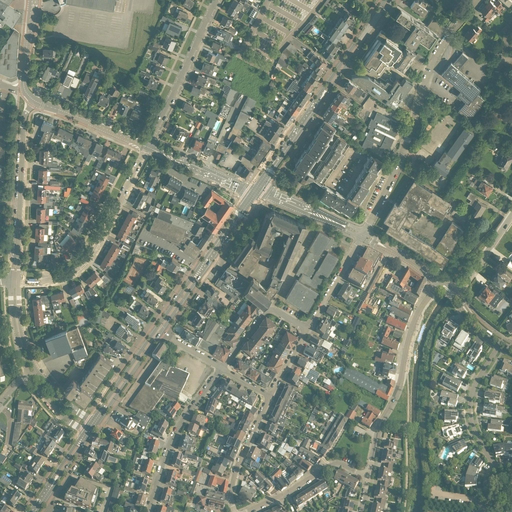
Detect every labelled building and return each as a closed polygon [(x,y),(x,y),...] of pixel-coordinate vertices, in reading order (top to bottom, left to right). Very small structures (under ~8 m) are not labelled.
[(0,0),(0,15),(4,18),(5,16),(1,14),(7,5),(8,6),(11,0),(0,0)] [(66,2),(93,6),(113,9),(114,0),(58,0),(60,4),(60,5),(61,5),(61,4),(66,2)] [(230,5),(237,10),(237,9),(241,11),(244,6),(248,9),(250,6),(242,1),(240,0),(239,2),(235,0),(233,0),(232,2),(230,4),(231,5),(230,5)] [(495,10),(496,11),(498,12),(504,5),(499,0),(495,4),(490,1),(486,6),(493,12),(495,10)] [(410,7),(419,13),(419,17),(423,16),(427,10),(424,8),(426,5),(422,2),(420,5),(419,4),(418,1),(415,1),(414,1),(410,7)] [(3,20),(12,27),(14,23),(13,22),(13,13),(12,12),(14,10),(8,6),(7,5),(1,14),(5,16),(4,18),(3,20)] [(234,14),(237,10),(230,5),(230,6),(228,8),(229,8),(227,11),(232,14),(230,17),(234,19),(237,16),(234,14)] [(493,12),(486,6),(481,11),(486,15),(483,18),(487,21),(492,16),(491,15),(493,12)] [(187,14),(183,11),(183,10),(179,8),(178,10),(179,10),(178,12),(176,11),(174,16),(176,17),(175,19),(179,20),(180,18),(184,20),(187,14)] [(254,20),(259,11),(254,8),(249,16),(254,20)] [(432,41),(436,35),(400,10),(400,11),(398,15),(402,18),(400,21),(411,28),(403,40),(410,45),(414,40),(417,42),(418,39),(425,44),(429,39),(432,41)] [(343,18),(353,25),(356,21),(351,18),(353,16),(351,15),(351,14),(347,12),(343,18)] [(313,25),(319,18),(315,15),(309,22),(313,25)] [(228,27),(231,20),(224,16),(224,17),(223,17),(222,19),(221,23),(225,25),(224,25),(228,27)] [(341,16),(330,33),(328,36),(336,42),(348,27),(351,29),(353,25),(343,18),(341,16)] [(446,28),(446,27),(432,18),(427,26),(440,36),(446,28)] [(301,30),(302,31),(305,34),(306,33),(307,34),(314,26),(313,25),(309,22),(301,30)] [(181,27),(174,24),(172,28),(170,27),(169,30),(178,34),(181,27)] [(465,35),(471,40),(470,41),(472,43),(476,38),(475,37),(482,29),(477,25),(474,29),(474,28),(469,33),(468,32),(465,35)] [(0,51),(0,72),(8,75),(11,77),(16,74),(18,32),(15,29),(1,50),(0,51)] [(231,34),(228,33),(220,29),(220,31),(218,30),(215,37),(223,40),(226,41),(224,44),(237,49),(239,44),(235,42),(234,43),(228,41),(231,34)] [(381,40),(385,33),(381,30),(377,38),(381,40)] [(164,41),(162,45),(167,47),(172,49),(175,41),(170,39),(171,39),(166,37),(161,35),(159,39),(164,41)] [(336,42),(328,36),(327,35),(324,38),(327,40),(322,46),(325,47),(333,54),(334,53),(335,53),(336,51),(336,50),(339,45),(336,43),(336,42)] [(404,72),(416,53),(405,46),(403,50),(386,39),(384,42),(379,39),(364,65),(369,68),(371,65),(376,68),(382,59),(392,65),(404,72)] [(224,51),(225,47),(213,42),(210,47),(218,50),(219,48),(224,51)] [(293,54),(297,49),(290,43),(286,48),(292,53),(293,54)] [(150,60),(153,62),(156,63),(157,61),(165,64),(168,57),(158,53),(160,49),(153,46),(149,44),(147,49),(154,52),(150,60)] [(333,54),(325,47),(323,51),(321,49),(319,51),(330,59),(331,57),(332,56),(333,55),(333,54)] [(286,48),(282,52),(288,57),(292,53),(286,48)] [(52,50),(43,49),(43,58),(54,59),(55,50),(52,50)] [(327,63),(310,50),(306,56),(316,63),(323,69),(327,63)] [(206,58),(213,62),(216,55),(209,52),(206,58)] [(282,52),(280,57),(285,62),(286,62),(290,58),(288,57),(282,52)] [(466,101),(459,110),(454,106),(452,109),(461,116),(463,113),(470,118),(482,104),(480,102),(484,98),(478,93),(481,89),(458,70),(468,58),(463,53),(453,64),(452,63),(442,74),(447,79),(448,79),(461,91),(457,96),(461,99),(462,98),(466,101)] [(286,62),(285,62),(280,57),(277,62),(282,66),(285,68),(286,68),(289,64),(286,62)] [(153,62),(150,70),(160,75),(163,69),(158,66),(159,64),(156,63),(153,62)] [(305,67),(304,69),(318,79),(321,75),(320,74),(313,69),(307,65),(304,62),(302,65),(305,67)] [(201,70),(210,74),(212,75),(214,71),(212,70),(214,67),(204,63),(201,70)] [(315,66),(313,69),(320,74),(322,72),(322,71),(323,69),(316,63),(314,66),(315,66)] [(54,76),(57,70),(48,66),(46,70),(46,69),(42,78),(41,79),(43,79),(48,81),(50,75),(54,76)] [(318,79),(304,69),(302,67),(299,71),(304,75),(315,83),(318,79)] [(107,74),(104,73),(99,70),(96,75),(98,76),(98,77),(101,79),(102,77),(105,78),(107,74)] [(300,78),(302,80),(312,87),(315,83),(304,75),(299,71),(297,73),(301,76),(300,78)] [(498,83),(500,72),(493,71),(491,84),(497,85),(498,85),(498,83)] [(80,77),(68,72),(62,84),(69,88),(70,86),(76,88),(80,77)] [(156,85),(157,82),(152,80),(153,79),(150,78),(151,75),(144,72),(143,73),(145,74),(144,78),(149,80),(147,85),(146,87),(149,89),(150,87),(154,88),(155,87),(155,88),(156,85)] [(90,96),(94,86),(94,87),(98,78),(93,75),(92,76),(86,73),(83,81),(89,84),(85,94),(84,93),(84,94),(90,96)] [(215,84),(217,81),(216,80),(212,78),(205,75),(204,78),(198,75),(196,81),(199,83),(198,83),(203,86),(206,80),(210,82),(215,84)] [(396,79),(394,83),(392,85),(387,81),(385,85),(381,82),(379,82),(375,80),(373,80),(371,79),(370,78),(368,77),(367,77),(366,76),(364,76),(363,75),(362,75),(360,75),(358,75),(357,75),(356,75),(354,75),(352,76),(351,76),(352,76),(352,77),(351,78),(353,80),(353,81),(353,82),(354,82),(355,82),(356,82),(394,108),(411,84),(404,79),(403,79),(403,80),(401,83),(399,81),(396,79)] [(302,80),(300,78),(297,83),(311,93),(309,91),(312,87),(302,80)] [(269,84),(276,89),(279,86),(272,80),(269,84)] [(293,80),(292,83),(295,85),(292,89),(299,93),(307,99),(311,93),(297,83),(293,80)] [(359,97),(363,91),(361,89),(360,89),(349,81),(347,83),(346,83),(345,85),(345,87),(359,97)] [(229,86),(225,84),(222,90),(229,93),(231,88),(231,87),(229,86)] [(195,94),(198,96),(199,93),(204,95),(205,92),(208,94),(210,91),(201,87),(200,89),(198,88),(193,86),(190,92),(195,94)] [(112,87),(109,93),(117,97),(121,91),(112,87)] [(229,93),(224,103),(231,106),(233,107),(240,93),(231,88),(229,93)] [(337,96),(349,105),(352,100),(340,91),(337,96)] [(295,93),(291,94),(304,103),(307,99),(299,93),(297,95),(295,93)] [(304,103),(291,94),(290,94),(291,95),(289,98),(293,101),(301,107),(304,103)] [(109,99),(100,95),(97,102),(98,103),(100,105),(101,104),(106,106),(109,99)] [(293,101),(292,102),(282,95),(280,98),(288,102),(299,110),(301,107),(293,101)] [(337,96),(333,101),(341,106),(342,104),(348,108),(350,105),(349,105),(337,96)] [(124,115),(125,115),(127,109),(130,110),(130,109),(134,100),(133,102),(122,97),(120,103),(117,101),(113,107),(120,110),(119,112),(122,113),(122,114),(124,115)] [(252,109),(254,106),(256,101),(247,97),(240,110),(250,115),(252,109)] [(130,117),(133,119),(136,121),(137,120),(141,113),(137,111),(139,106),(140,103),(134,100),(130,109),(133,110),(130,117)] [(341,106),(333,101),(330,106),(338,111),(343,114),(346,110),(341,106)] [(182,109),(190,113),(191,111),(193,113),(195,110),(192,109),(193,106),(185,102),(185,103),(184,103),(183,105),(183,106),(182,109)] [(231,106),(224,103),(224,102),(220,111),(218,115),(218,116),(221,117),(225,119),(231,106)] [(281,105),(283,106),(284,107),(295,115),(299,110),(288,102),(286,105),(283,102),(281,105)] [(197,108),(203,111),(205,112),(204,115),(210,117),(206,125),(212,128),(218,116),(218,115),(199,105),(197,108)] [(338,111),(330,106),(326,111),(339,120),(339,119),(343,122),(344,119),(336,114),(338,111)] [(295,115),(284,107),(280,112),(292,121),(295,115)] [(239,130),(242,126),(250,115),(240,110),(231,132),(230,131),(227,138),(232,141),(239,130)] [(276,114),(270,111),(268,115),(280,121),(281,120),(289,125),(292,121),(280,112),(280,113),(278,111),(276,114)] [(339,120),(326,111),(323,116),(331,122),(333,119),(340,125),(343,122),(339,119),(339,120)] [(366,136),(361,147),(369,151),(373,142),(381,146),(380,147),(388,151),(394,139),(393,138),(394,136),(395,137),(396,133),(395,133),(398,128),(394,126),(396,122),(377,113),(373,120),(371,119),(367,127),(370,128),(368,133),(366,132),(365,136),(366,136)] [(262,121),(280,132),(284,126),(271,118),(269,122),(263,119),(262,121)] [(47,147),(51,138),(53,134),(49,133),(52,125),(44,121),(41,128),(45,130),(39,143),(47,146),(47,147)] [(264,123),(258,132),(273,142),(280,132),(262,121),(261,122),(264,123)] [(301,182),(304,184),(305,184),(306,181),(313,180),(324,188),(325,186),(325,184),(324,183),(333,169),(335,170),(344,155),(343,154),(349,145),(339,138),(332,148),(334,149),(324,163),(323,162),(313,176),(306,171),(315,157),(317,158),(326,143),(325,142),(335,128),(326,123),(325,122),(315,136),(316,137),(307,151),(306,150),(296,165),(297,166),(294,170),(304,177),(301,182)] [(182,141),(185,136),(187,137),(189,133),(176,127),(173,132),(172,134),(172,135),(172,136),(182,141)] [(455,159),(473,135),(474,133),(465,127),(447,152),(445,151),(439,160),(438,160),(433,166),(445,175),(449,169),(446,166),(452,157),(455,159)] [(54,131),(53,134),(51,138),(61,142),(66,131),(59,128),(58,132),(54,131)] [(355,141),(356,143),(357,143),(366,129),(364,128),(360,134),(355,141)] [(232,141),(253,155),(261,160),(264,155),(257,150),(256,151),(253,148),(252,150),(244,145),(239,142),(241,138),(237,136),(239,134),(240,135),(242,132),(241,132),(239,130),(232,141)] [(72,141),(71,140),(73,134),(66,131),(61,142),(70,146),(72,141)] [(75,141),(75,142),(72,141),(70,146),(71,145),(75,148),(76,145),(81,147),(85,138),(78,135),(76,141),(75,141)] [(210,155),(212,150),(217,138),(210,135),(203,152),(210,155)] [(252,137),(251,139),(267,150),(271,145),(260,138),(258,141),(255,139),(256,139),(252,137)] [(84,153),(84,156),(87,157),(91,149),(88,148),(91,141),(85,138),(81,147),(79,151),(84,153)] [(196,139),(192,147),(193,147),(193,148),(195,149),(195,148),(199,150),(201,145),(205,146),(206,143),(202,141),(202,142),(196,139)] [(267,150),(251,139),(249,142),(255,146),(254,148),(257,150),(264,155),(267,150)] [(99,160),(100,157),(98,156),(100,150),(102,146),(97,143),(91,155),(89,154),(85,160),(89,162),(91,156),(99,160)] [(228,148),(225,147),(219,144),(216,150),(222,153),(224,154),(228,148)] [(40,156),(48,157),(51,157),(53,157),(52,152),(53,149),(47,147),(47,146),(46,150),(40,150),(40,156)] [(111,158),(114,151),(108,148),(104,158),(100,157),(99,160),(95,168),(99,169),(103,160),(106,161),(108,157),(111,158)] [(508,153),(503,150),(499,149),(496,155),(499,156),(500,156),(503,157),(499,164),(502,166),(502,167),(502,170),(504,171),(505,170),(506,170),(506,169),(507,169),(511,159),(511,155),(511,156),(509,155),(510,154),(510,153),(509,153),(509,154),(508,154),(508,153)] [(121,154),(114,151),(111,158),(109,164),(112,165),(113,165),(115,167),(118,160),(121,154)] [(252,158),(246,154),(244,156),(257,165),(261,160),(253,155),(252,158)] [(326,188),(325,189),(319,198),(329,204),(330,203),(340,209),(341,208),(350,214),(357,204),(356,204),(358,202),(368,187),(367,186),(376,172),(375,171),(382,162),(372,155),(365,165),(366,166),(357,180),(358,181),(346,199),(336,193),(336,194),(326,188)] [(235,173),(239,175),(239,174),(241,176),(243,177),(244,176),(248,179),(250,175),(251,175),(252,174),(251,174),(253,171),(241,163),(240,165),(242,167),(239,172),(236,171),(235,173)] [(470,177),(473,171),(467,168),(464,173),(470,177)] [(153,188),(154,185),(156,181),(159,181),(157,178),(160,171),(156,170),(156,171),(151,169),(149,174),(152,176),(148,186),(153,188)] [(99,180),(106,184),(109,178),(102,174),(99,180)] [(169,175),(162,186),(169,190),(176,179),(169,175)] [(492,188),(482,181),(482,182),(477,178),(475,180),(477,182),(474,187),(477,189),(478,189),(488,195),(490,191),(491,191),(493,189),(493,188),(492,188)] [(176,179),(169,190),(175,194),(182,182),(176,179)] [(96,186),(103,190),(106,184),(99,180),(96,186)] [(384,220),(388,222),(391,224),(387,230),(391,232),(391,233),(391,232),(395,235),(399,237),(398,238),(399,238),(399,237),(402,239),(402,240),(403,240),(406,242),(405,242),(406,242),(409,244),(413,246),(412,246),(413,247),(413,246),(416,248),(416,249),(416,248),(419,250),(419,251),(420,251),(423,252),(423,253),(426,255),(427,255),(430,257),(430,258),(430,257),(433,259),(434,260),(434,259),(437,261),(437,262),(437,261),(440,263),(440,264),(440,265),(443,266),(443,265),(449,256),(451,258),(452,257),(451,257),(452,256),(453,256),(453,255),(454,253),(455,253),(454,252),(456,250),(456,249),(458,247),(459,245),(455,242),(457,240),(457,239),(458,237),(459,237),(459,236),(460,234),(461,234),(460,234),(462,231),(463,229),(463,230),(464,229),(459,226),(452,222),(452,224),(451,224),(450,227),(449,226),(449,227),(448,229),(447,229),(447,230),(448,230),(446,232),(445,233),(446,233),(445,235),(444,235),(444,236),(443,238),(442,238),(442,239),(441,240),(440,240),(441,241),(440,243),(439,243),(438,246),(437,245),(437,246),(437,248),(436,247),(436,248),(435,247),(435,248),(432,246),(433,246),(432,245),(432,246),(429,244),(428,243),(428,244),(425,242),(425,241),(422,240),(422,239),(421,239),(418,237),(419,237),(418,236),(418,237),(415,235),(415,234),(414,235),(411,233),(412,233),(411,232),(411,233),(410,232),(412,230),(410,229),(408,228),(409,227),(410,227),(409,226),(411,224),(411,225),(412,224),(411,224),(413,221),(413,222),(413,221),(412,220),(414,218),(415,218),(414,218),(415,215),(416,216),(416,215),(418,212),(419,212),(418,211),(420,208),(421,209),(421,208),(441,221),(448,211),(446,210),(448,206),(450,203),(450,202),(449,202),(447,201),(447,200),(446,200),(443,199),(443,198),(440,196),(439,196),(436,194),(437,194),(436,193),(436,194),(433,192),(432,191),(429,190),(430,190),(428,189),(425,187),(426,187),(425,187),(422,185),(421,185),(418,183),(419,183),(418,182),(418,183),(415,181),(415,180),(414,180),(414,181),(415,181),(413,184),(412,184),(412,185),(410,188),(410,187),(410,188),(408,191),(407,191),(408,192),(406,195),(405,194),(405,195),(406,195),(404,198),(403,198),(403,199),(402,202),(401,201),(401,202),(399,205),(395,202),(384,220)] [(59,186),(50,186),(44,186),(44,189),(38,189),(38,195),(49,195),(49,193),(48,193),(48,192),(46,192),(46,189),(48,189),(50,189),(54,189),(60,190),(60,186),(59,186)] [(96,186),(93,192),(100,195),(103,190),(96,186)] [(185,188),(180,200),(186,203),(191,191),(185,188)] [(137,197),(136,198),(143,201),(144,197),(145,198),(147,195),(139,191),(140,192),(138,194),(136,196),(137,197)] [(191,191),(186,203),(194,206),(199,194),(191,191)] [(233,205),(211,191),(202,204),(206,206),(212,197),(223,205),(217,214),(224,219),(233,205)] [(97,201),(100,195),(93,192),(90,197),(97,201)] [(479,217),(486,206),(487,207),(487,206),(474,198),(476,195),(470,192),(467,197),(471,200),(469,203),(477,208),(474,214),(479,218),(480,218),(479,217)] [(45,205),(55,206),(55,201),(49,200),(49,195),(38,195),(37,201),(45,202),(45,205)] [(143,201),(136,198),(136,199),(135,198),(134,201),(135,201),(133,204),(133,203),(133,204),(139,207),(143,201)] [(37,214),(45,215),(49,215),(49,208),(54,209),(55,206),(45,205),(45,208),(37,208),(37,214)] [(80,209),(83,211),(91,214),(94,209),(86,205),(85,208),(81,206),(81,207),(78,205),(77,207),(80,209)] [(216,231),(209,228),(207,232),(203,230),(205,226),(196,223),(189,220),(160,209),(156,207),(154,211),(158,213),(156,217),(206,237),(210,240),(216,231)] [(210,221),(218,227),(224,219),(217,214),(207,207),(201,215),(210,221)] [(83,211),(81,216),(88,220),(91,214),(83,211)] [(137,218),(139,215),(137,214),(133,211),(131,214),(129,213),(126,219),(133,222),(136,217),(137,218)] [(286,239),(286,240),(284,239),(283,241),(285,242),(275,264),(274,264),(271,270),(275,272),(269,285),(266,289),(258,283),(259,283),(253,278),(250,282),(244,291),(255,300),(264,307),(278,288),(305,224),(297,221),(297,222),(284,217),(274,212),(274,211),(271,212),(270,212),(270,213),(268,213),(265,215),(265,216),(256,238),(250,236),(231,263),(246,273),(257,257),(265,260),(276,234),(279,233),(286,236),(285,239),(286,239)] [(81,216),(78,222),(85,226),(88,220),(81,216)] [(183,250),(195,258),(200,251),(201,252),(210,240),(206,237),(156,217),(155,217),(149,231),(150,233),(167,240),(171,241),(171,243),(173,243),(177,245),(184,249),(183,250)] [(135,224),(133,222),(126,219),(123,225),(130,228),(132,229),(135,224)] [(218,227),(210,221),(207,224),(203,221),(202,223),(197,220),(196,221),(196,223),(209,228),(216,231),(218,227)] [(85,226),(78,222),(75,228),(82,232),(85,226)] [(36,227),(36,233),(44,234),(48,234),(48,225),(39,224),(39,227),(36,227)] [(120,230),(129,235),(131,232),(129,231),(130,228),(123,225),(120,230)] [(134,238),(129,235),(120,230),(117,236),(119,237),(117,241),(119,242),(123,244),(125,240),(124,239),(125,237),(133,241),(134,238)] [(74,240),(77,236),(70,231),(67,234),(70,237),(66,241),(72,247),(77,242),(74,240)] [(296,274),(300,277),(298,280),(296,279),(286,297),(285,299),(291,302),(307,311),(318,292),(317,291),(326,275),(328,276),(338,257),(332,254),(333,252),(336,249),(336,248),(340,241),(330,235),(329,236),(319,231),(308,249),(309,249),(307,251),(309,252),(296,274)] [(43,240),(44,234),(36,233),(35,240),(38,240),(38,243),(47,244),(47,240),(43,240)] [(62,246),(68,252),(72,247),(66,241),(62,246)] [(50,244),(47,244),(38,243),(38,247),(35,247),(35,253),(43,253),(43,247),(50,247),(51,247),(51,244),(50,244)] [(136,243),(132,254),(139,257),(143,246),(136,243)] [(117,253),(120,248),(113,244),(110,249),(117,253)] [(113,259),(117,253),(110,249),(106,255),(113,259)] [(350,277),(347,281),(360,287),(365,278),(366,279),(368,275),(370,276),(372,273),(370,272),(372,269),(373,270),(378,260),(380,261),(381,262),(383,258),(368,249),(361,262),(359,262),(354,272),(353,271),(351,275),(352,275),(351,277),(350,277)] [(110,264),(113,266),(115,262),(112,261),(113,259),(106,255),(103,260),(110,264)] [(166,260),(166,261),(163,259),(162,260),(159,258),(156,263),(161,265),(161,264),(176,270),(177,268),(178,268),(180,266),(179,265),(180,265),(172,260),(169,263),(168,262),(166,260)] [(100,266),(107,270),(110,264),(103,260),(100,266)] [(161,265),(156,263),(152,261),(151,264),(155,265),(154,269),(159,270),(161,265)] [(369,295),(383,268),(381,267),(367,293),(368,294),(369,295)] [(408,293),(415,297),(419,299),(426,283),(407,269),(405,273),(400,281),(391,276),(384,289),(404,301),(404,300),(414,306),(418,300),(415,298),(408,294),(408,293)] [(244,280),(231,272),(226,270),(222,275),(220,274),(219,276),(221,277),(216,284),(220,287),(230,295),(235,298),(235,299),(241,291),(243,293),(244,291),(250,282),(244,280)] [(508,281),(511,278),(502,271),(500,274),(498,272),(495,275),(494,275),(493,277),(493,278),(492,279),(500,286),(506,279),(508,281)] [(90,276),(96,282),(100,278),(95,272),(90,276)] [(97,293),(96,292),(93,288),(97,284),(98,285),(98,284),(96,282),(90,276),(85,280),(91,286),(88,289),(88,290),(92,297),(97,293)] [(166,286),(161,283),(163,280),(159,277),(156,282),(154,281),(150,285),(161,293),(166,286)] [(137,285),(140,287),(145,291),(146,292),(142,298),(153,305),(156,300),(151,296),(152,295),(147,291),(146,290),(147,288),(139,282),(137,285)] [(75,287),(78,294),(84,291),(80,284),(75,287)] [(127,286),(123,292),(128,296),(131,293),(132,294),(135,288),(129,285),(128,287),(127,286)] [(353,299),(356,293),(345,286),(341,292),(353,299)] [(494,297),(496,295),(486,286),(486,287),(485,287),(484,288),(484,289),(480,294),(478,297),(478,298),(480,299),(481,299),(483,297),(488,301),(492,296),(494,297)] [(73,297),(78,294),(75,287),(69,290),(73,297)] [(217,295),(219,292),(211,287),(209,290),(207,288),(205,292),(209,295),(216,300),(219,296),(217,295)] [(378,292),(388,298),(390,295),(379,289),(378,292)] [(92,297),(88,290),(84,292),(86,294),(84,295),(85,299),(88,298),(89,299),(92,297)] [(363,303),(368,294),(367,293),(363,291),(360,298),(362,299),(360,302),(363,303)] [(63,292),(57,293),(58,301),(65,300),(63,292)] [(338,297),(345,302),(348,298),(352,301),(353,299),(341,292),(338,297)] [(59,305),(58,301),(57,293),(51,295),(54,310),(61,309),(60,305),(59,305)] [(40,298),(33,299),(33,305),(41,304),(45,304),(49,303),(48,295),(40,296),(40,298)] [(207,315),(212,307),(217,311),(222,304),(216,300),(209,295),(207,298),(207,299),(208,300),(206,303),(204,302),(201,306),(200,307),(199,308),(199,309),(199,310),(207,315)] [(393,296),(389,304),(410,317),(412,313),(394,303),(397,298),(393,296)] [(264,307),(255,300),(250,306),(256,312),(258,313),(264,307)] [(145,316),(146,316),(147,314),(146,314),(148,311),(144,308),(145,307),(136,301),(134,304),(136,305),(133,309),(144,317),(145,316)] [(124,317),(125,318),(128,320),(126,322),(132,326),(136,329),(140,324),(138,322),(139,320),(133,316),(135,313),(128,309),(120,303),(117,307),(124,312),(125,310),(127,312),(124,316),(124,317)] [(256,312),(250,306),(247,305),(243,310),(252,317),(256,312)] [(403,321),(408,323),(410,317),(392,307),(389,313),(398,318),(400,319),(403,321)] [(76,315),(78,319),(89,314),(86,309),(76,315)] [(110,314),(103,309),(102,315),(107,318),(110,314)] [(339,317),(340,314),(334,310),(333,311),(330,309),(326,314),(333,318),(335,315),(339,317)] [(248,322),(252,317),(243,310),(239,315),(248,322)] [(198,326),(205,317),(198,313),(192,322),(198,326)] [(228,314),(235,320),(244,327),(248,322),(239,315),(237,318),(231,313),(230,314),(229,313),(228,314)] [(275,324),(266,317),(262,322),(271,330),(273,327),(276,329),(278,326),(275,324)] [(350,329),(356,332),(361,320),(356,317),(350,329)] [(204,349),(218,324),(210,318),(207,322),(203,334),(202,338),(200,337),(195,344),(204,349)] [(388,319),(386,323),(404,331),(406,326),(402,324),(398,322),(388,319)] [(231,325),(240,332),(244,327),(235,320),(231,325)] [(338,325),(336,324),(331,321),(330,324),(323,320),(321,323),(320,324),(320,325),(320,326),(330,331),(332,327),(334,328),(335,326),(337,327),(338,325)] [(218,324),(204,349),(212,354),(217,345),(221,337),(221,336),(223,333),(225,329),(227,326),(220,322),(219,324),(218,324)] [(267,335),(269,332),(271,330),(262,322),(260,324),(261,325),(259,328),(267,335)] [(446,326),(444,330),(442,334),(443,335),(442,335),(443,336),(440,341),(447,345),(459,327),(455,324),(454,326),(449,323),(447,326),(446,326)] [(121,325),(115,333),(128,341),(132,334),(130,332),(130,331),(127,329),(126,330),(125,329),(126,328),(121,325)] [(236,337),(240,332),(231,325),(227,331),(229,333),(236,337)] [(330,331),(320,326),(319,327),(318,327),(318,328),(318,329),(316,332),(323,336),(322,338),(326,341),(329,337),(331,332),(330,331)] [(67,331),(44,340),(45,340),(46,340),(52,356),(51,356),(51,357),(70,349),(76,364),(83,367),(87,353),(77,327),(67,331)] [(265,338),(267,335),(259,328),(254,333),(265,342),(266,342),(267,340),(265,338)] [(379,337),(384,339),(381,344),(397,351),(400,344),(387,339),(390,333),(393,335),(394,332),(385,328),(384,330),(383,329),(379,337)] [(181,336),(187,340),(195,344),(200,337),(196,335),(196,334),(195,335),(185,329),(181,336)] [(282,332),(285,334),(283,336),(283,337),(294,343),(297,337),(287,331),(286,331),(284,329),(282,332)] [(401,341),(403,336),(394,332),(393,335),(392,337),(401,341)] [(462,332),(457,340),(457,339),(456,341),(457,341),(455,343),(458,345),(456,348),(463,352),(470,340),(468,338),(469,336),(462,332)] [(233,346),(238,339),(236,337),(229,333),(225,339),(233,346)] [(259,345),(262,342),(264,344),(265,343),(266,342),(265,342),(254,333),(250,338),(259,345)] [(114,335),(108,344),(107,348),(106,348),(104,352),(124,358),(119,356),(120,355),(119,354),(119,353),(119,352),(120,352),(121,352),(123,350),(122,349),(125,346),(120,343),(121,340),(114,335)] [(281,335),(277,341),(280,342),(280,343),(280,342),(289,348),(291,345),(292,345),(294,343),(283,337),(283,336),(281,335)] [(310,343),(316,346),(315,349),(322,353),(325,355),(328,351),(321,347),(323,343),(320,341),(313,337),(313,338),(312,337),(311,340),(310,343)] [(257,348),(259,345),(250,338),(248,341),(247,341),(245,343),(255,351),(258,353),(260,350),(257,348)] [(274,344),(273,346),(286,354),(289,348),(280,342),(280,343),(278,346),(274,344)] [(255,351),(245,343),(241,348),(244,351),(249,354),(251,356),(251,355),(254,357),(255,355),(253,353),(255,351)] [(481,352),(480,352),(482,349),(480,348),(481,347),(476,343),(472,349),(472,348),(466,356),(472,360),(472,359),(474,360),(472,364),(472,365),(475,360),(476,361),(481,352)] [(170,363),(173,363),(177,356),(160,345),(155,353),(165,360),(166,361),(168,362),(170,363)] [(223,348),(217,345),(212,354),(219,358),(224,349),(223,348)] [(224,349),(219,358),(223,360),(229,349),(224,346),(223,348),(224,349)] [(286,354),(273,346),(272,348),(275,350),(273,354),(283,359),(286,354)] [(315,349),(313,351),(307,348),(303,354),(317,362),(322,353),(315,349)] [(384,364),(385,361),(392,362),(394,357),(391,356),(392,352),(387,351),(386,350),(385,354),(382,353),(381,359),(375,357),(374,361),(379,362),(384,364)] [(152,357),(161,363),(164,364),(166,361),(165,360),(155,353),(152,356),(152,357)] [(265,357),(270,360),(280,366),(282,363),(281,363),(283,359),(273,354),(271,357),(267,354),(267,355),(265,357)] [(75,393),(73,395),(85,403),(113,363),(100,355),(96,361),(79,384),(73,380),(65,391),(71,395),(74,392),(75,393)] [(233,366),(239,370),(244,362),(238,358),(238,359),(235,357),(232,362),(235,364),(233,366)] [(244,362),(239,370),(245,373),(253,359),(253,358),(251,361),(249,359),(246,363),(244,362)] [(254,362),(255,360),(253,359),(245,373),(250,376),(254,368),(251,366),(252,364),(253,362),(254,362)] [(304,369),(309,372),(308,374),(317,379),(319,375),(309,369),(311,365),(312,365),(313,363),(309,360),(308,362),(305,361),(301,359),(297,365),(304,369)] [(277,371),(280,366),(270,360),(268,362),(267,365),(266,365),(277,371)] [(500,371),(503,372),(505,373),(506,372),(508,373),(507,374),(508,375),(511,376),(511,377),(511,379),(511,380),(511,378),(511,363),(511,365),(510,364),(510,362),(504,360),(502,365),(500,369),(500,371)] [(177,400),(184,403),(187,398),(181,393),(189,375),(161,363),(145,386),(146,387),(131,409),(135,411),(138,412),(137,414),(138,415),(151,418),(156,412),(158,409),(165,399),(167,396),(177,400)] [(263,365),(261,363),(257,370),(254,368),(250,376),(255,379),(263,365)] [(468,371),(459,365),(458,364),(456,363),(452,368),(455,370),(452,374),(456,377),(457,376),(463,379),(466,373),(467,370),(468,371)] [(262,372),(265,366),(263,365),(255,379),(260,382),(265,374),(262,372)] [(384,365),(383,370),(389,372),(395,374),(396,368),(384,365)] [(381,384),(381,385),(348,367),(342,377),(375,395),(387,402),(393,390),(381,384)] [(260,382),(266,385),(270,378),(273,379),(276,372),(271,370),(269,373),(267,371),(265,374),(260,382)] [(291,376),(299,380),(302,382),(304,378),(314,384),(317,379),(308,374),(306,377),(294,370),(293,372),(291,375),(292,375),(291,376)] [(457,392),(461,386),(456,383),(458,381),(444,373),(440,380),(444,382),(443,385),(457,392)] [(297,383),(299,380),(291,376),(291,377),(290,377),(289,378),(289,379),(288,382),(298,388),(300,385),(297,383)] [(506,386),(508,382),(510,382),(510,381),(508,380),(494,376),(491,386),(501,390),(502,385),(506,386)] [(325,384),(329,386),(334,389),(338,383),(336,382),(335,383),(332,381),(332,382),(327,379),(325,384)] [(387,383),(385,383),(382,382),(377,380),(377,382),(381,384),(393,390),(394,384),(387,383)] [(210,399),(216,401),(222,393),(223,391),(225,392),(230,383),(227,381),(226,383),(224,381),(220,389),(219,388),(210,399)] [(230,383),(225,392),(229,394),(226,398),(228,399),(229,397),(230,395),(235,388),(233,387),(234,386),(230,383)] [(284,390),(294,396),(296,391),(286,385),(284,390)] [(230,395),(236,398),(241,389),(237,387),(236,389),(235,388),(230,395)] [(238,401),(237,404),(239,405),(245,394),(244,393),(245,392),(241,389),(236,398),(238,399),(237,401),(238,401)] [(282,395),(292,400),(294,396),(284,390),(282,395)] [(485,399),(490,400),(489,403),(494,403),(495,403),(496,402),(503,404),(505,394),(488,390),(487,393),(486,393),(485,399)] [(449,406),(449,405),(456,407),(458,402),(456,401),(457,397),(458,397),(458,396),(442,391),(440,397),(443,398),(441,404),(448,406),(449,406)] [(236,409),(239,404),(245,407),(246,404),(251,396),(248,393),(247,395),(245,394),(239,405),(236,409)] [(290,404),(292,400),(282,395),(280,399),(279,399),(290,404)] [(170,409),(176,413),(180,408),(174,404),(177,400),(167,396),(165,399),(170,402),(169,403),(173,406),(170,409)] [(251,396),(246,404),(252,407),(256,400),(254,399),(255,398),(251,396)] [(279,399),(277,404),(288,409),(290,405),(290,404),(279,399)] [(381,414),(363,403),(357,399),(354,404),(370,413),(365,420),(363,419),(361,423),(369,428),(372,425),(369,423),(372,418),(374,419),(375,416),(377,417),(378,418),(381,414)] [(207,407),(214,409),(215,406),(217,406),(218,404),(210,400),(209,404),(208,404),(207,405),(208,406),(207,407)] [(21,424),(30,425),(32,421),(31,421),(31,417),(28,417),(28,412),(32,412),(32,406),(27,406),(28,403),(19,402),(17,424),(21,424)] [(288,409),(277,404),(275,408),(286,413),(288,409)] [(484,410),(483,416),(496,418),(497,411),(503,412),(504,408),(485,404),(484,409),(487,409),(487,411),(484,410)] [(172,419),(176,413),(170,409),(168,407),(166,410),(164,409),(162,412),(158,409),(156,412),(164,417),(166,414),(172,419)] [(218,415),(219,411),(214,409),(207,407),(207,408),(206,408),(206,409),(206,410),(205,413),(207,414),(213,416),(214,417),(223,420),(224,417),(218,415)] [(251,409),(248,415),(253,418),(255,413),(256,413),(258,410),(252,407),(251,409)] [(286,413),(275,408),(273,413),(284,418),(286,413)] [(457,411),(444,410),(444,413),(443,413),(442,413),(440,416),(442,418),(445,419),(445,423),(450,423),(452,423),(453,423),(453,422),(456,422),(456,419),(457,419),(457,415),(457,411)] [(345,425),(348,420),(334,412),(331,417),(335,419),(345,425)] [(244,414),(243,413),(242,416),(243,417),(244,417),(243,421),(251,424),(251,423),(252,423),(252,421),(252,420),(253,418),(248,415),(244,414)] [(271,417),(281,422),(282,420),(284,418),(273,413),(271,417)] [(137,426),(139,424),(146,429),(151,418),(138,415),(137,414),(135,416),(132,420),(133,420),(131,422),(124,417),(120,424),(129,430),(133,423),(137,426)] [(191,423),(198,426),(202,416),(199,415),(197,419),(193,417),(191,423)] [(284,425),(284,424),(281,422),(271,417),(269,422),(275,425),(284,429),(285,426),(284,425)] [(332,423),(342,429),(345,425),(335,419),(332,423)] [(156,426),(158,427),(165,431),(168,425),(158,420),(156,422),(158,423),(156,426)] [(511,423),(509,423),(509,422),(491,420),(491,425),(492,425),(492,426),(488,426),(488,428),(487,431),(484,430),(484,431),(501,433),(502,426),(508,427),(508,426),(511,426),(511,423)] [(250,424),(251,424),(243,421),(241,424),(238,423),(237,425),(239,426),(248,430),(249,427),(250,427),(251,425),(250,424)] [(224,429),(228,430),(245,437),(248,430),(239,426),(237,425),(232,423),(231,427),(225,425),(220,423),(219,426),(224,428),(224,429)] [(340,433),(342,429),(332,423),(330,428),(340,433)] [(46,431),(52,435),(50,438),(56,442),(57,441),(59,442),(64,435),(64,434),(59,431),(57,430),(57,431),(53,428),(54,427),(51,424),(51,425),(46,431)] [(281,434),(284,429),(275,425),(274,427),(267,424),(264,431),(271,434),(271,435),(276,438),(275,437),(277,432),(281,434)] [(188,432),(195,435),(198,437),(201,431),(198,430),(198,429),(190,425),(188,432)] [(459,425),(442,429),(444,434),(445,435),(447,434),(448,438),(450,439),(456,436),(457,437),(458,435),(461,434),(461,433),(462,432),(460,431),(458,426),(459,426),(459,425)] [(162,437),(165,431),(158,427),(157,431),(153,429),(150,434),(158,438),(160,435),(162,437)] [(327,432),(337,437),(337,438),(340,433),(330,428),(327,432)] [(228,434),(233,436),(232,439),(242,443),(245,437),(228,430),(228,432),(229,432),(228,434)] [(45,440),(47,437),(46,436),(38,431),(36,433),(41,437),(45,440)] [(111,436),(111,437),(110,438),(118,443),(119,442),(121,444),(123,440),(120,438),(121,438),(126,442),(128,439),(123,435),(120,433),(119,434),(115,431),(113,434),(113,433),(112,434),(111,435),(111,436)] [(335,442),(337,437),(327,432),(325,436),(335,442)] [(148,439),(148,440),(147,443),(151,444),(150,448),(157,450),(159,444),(152,441),(154,437),(148,435),(147,436),(146,438),(148,439)] [(229,445),(225,443),(228,437),(226,436),(224,435),(219,445),(223,446),(229,449),(238,453),(242,443),(232,439),(229,445)] [(268,444),(271,439),(262,435),(261,436),(258,440),(268,444)] [(332,446),(335,442),(325,436),(322,441),(324,442),(332,446),(333,446),(332,446)] [(192,446),(193,443),(193,440),(182,437),(180,443),(191,446),(192,446)] [(113,445),(95,439),(92,445),(92,444),(98,446),(99,445),(106,447),(104,453),(106,454),(110,455),(111,452),(117,453),(119,447),(113,445)] [(467,449),(466,446),(466,445),(465,445),(464,445),(463,442),(464,442),(464,441),(461,442),(460,439),(461,439),(460,439),(449,445),(451,447),(450,448),(454,455),(456,454),(458,456),(462,453),(464,452),(463,451),(467,449)] [(44,442),(41,445),(52,452),(54,449),(56,446),(47,440),(46,443),(44,442)] [(257,446),(269,451),(271,446),(268,444),(258,440),(257,444),(257,446)] [(323,447),(322,447),(311,442),(307,440),(305,443),(305,445),(316,451),(315,452),(324,456),(330,450),(323,447)] [(323,447),(330,450),(332,446),(324,442),(323,447)] [(190,453),(190,450),(192,446),(191,446),(180,443),(178,449),(185,452),(185,454),(191,456),(192,453),(190,453)] [(293,449),(283,443),(281,446),(281,445),(280,448),(286,452),(290,454),(291,452),(293,454),(296,456),(290,452),(293,449)] [(52,452),(41,445),(39,448),(41,450),(39,453),(47,458),(49,455),(50,455),(52,452)] [(504,456),(504,445),(493,447),(496,457),(496,458),(497,458),(497,457),(501,456),(501,457),(504,456)] [(238,453),(229,449),(223,446),(222,449),(222,451),(221,451),(236,458),(238,453)] [(26,447),(24,449),(34,456),(36,453),(30,450),(26,447)] [(96,461),(103,463),(106,454),(104,453),(101,452),(99,457),(94,455),(92,454),(94,450),(89,448),(84,456),(92,459),(96,461)] [(143,456),(148,457),(149,454),(156,456),(157,450),(150,448),(149,451),(145,450),(144,453),(143,456)] [(248,454),(258,458),(263,460),(266,455),(251,448),(248,454)] [(296,450),(293,449),(290,452),(296,456),(298,452),(308,458),(307,460),(309,462),(311,459),(313,461),(317,463),(320,460),(313,455),(301,449),(298,452),(296,450)] [(389,450),(388,451),(388,453),(383,452),(382,457),(391,459),(392,456),(394,456),(395,451),(393,450),(389,450)] [(219,456),(234,462),(236,458),(221,451),(221,453),(220,453),(219,456)] [(135,454),(134,458),(133,463),(133,464),(135,465),(137,459),(141,460),(142,456),(135,454)] [(173,460),(181,463),(182,459),(186,460),(186,458),(195,461),(196,457),(191,456),(185,454),(184,457),(175,454),(173,460)] [(247,457),(246,459),(251,461),(250,465),(259,470),(261,465),(257,464),(255,463),(258,458),(248,454),(248,455),(248,456),(247,456),(247,457)] [(311,468),(296,456),(293,461),(307,472),(311,468)] [(386,464),(385,467),(392,469),(393,463),(390,463),(391,459),(382,457),(381,463),(386,464)] [(44,463),(37,458),(33,464),(40,469),(44,463)] [(466,465),(470,467),(479,472),(480,472),(481,469),(484,466),(485,465),(484,465),(476,458),(475,458),(476,458),(474,461),(472,461),(470,462),(468,462),(466,465)] [(220,459),(217,466),(224,470),(228,463),(220,459)] [(142,460),(140,466),(151,470),(153,464),(142,460)] [(180,466),(181,463),(173,460),(171,467),(183,470),(184,468),(180,466)] [(285,470),(287,468),(292,472),(294,475),(292,476),(296,481),(303,475),(296,468),(296,469),(286,460),(284,463),(283,464),(282,463),(280,466),(285,470)] [(28,464),(31,467),(29,470),(36,475),(40,469),(33,464),(30,461),(28,464)] [(88,469),(100,478),(101,474),(100,474),(99,474),(98,474),(101,470),(96,466),(97,465),(100,467),(103,463),(96,461),(94,465),(92,464),(91,464),(90,465),(90,466),(88,469)] [(133,474),(141,477),(142,474),(150,476),(151,470),(140,466),(138,473),(137,472),(134,471),(133,474)] [(221,477),(224,470),(217,466),(216,469),(214,468),(212,472),(221,477)] [(392,469),(385,467),(385,470),(379,469),(378,475),(387,477),(388,474),(391,474),(392,469)] [(479,472),(470,467),(466,477),(477,479),(478,476),(479,472)] [(102,479),(101,478),(100,478),(88,469),(86,472),(85,473),(85,474),(92,479),(93,477),(100,482),(102,479)] [(286,488),(280,480),(279,481),(277,479),(282,474),(277,470),(269,477),(273,482),(281,492),(286,488)] [(21,476),(19,479),(29,485),(30,485),(31,483),(31,482),(33,480),(32,479),(31,478),(21,471),(19,474),(21,476)] [(334,479),(339,482),(343,474),(338,471),(336,475),(333,474),(330,480),(333,481),(334,479)] [(170,472),(168,478),(175,481),(177,477),(180,478),(181,475),(170,472)] [(289,478),(285,472),(284,472),(282,474),(282,475),(290,486),(296,481),(292,476),(289,478)] [(266,480),(258,473),(254,477),(259,483),(257,485),(262,490),(264,487),(265,488),(268,492),(273,487),(269,484),(266,480)] [(148,482),(140,479),(141,477),(133,474),(132,477),(136,478),(136,481),(140,482),(138,485),(146,488),(148,482)] [(343,474),(339,482),(344,485),(348,477),(343,474)] [(382,482),(382,485),(388,486),(389,481),(387,480),(387,477),(378,475),(377,481),(382,482)] [(1,479),(10,485),(12,482),(3,476),(1,479)] [(221,493),(225,494),(226,490),(228,482),(222,480),(211,477),(208,487),(211,488),(211,487),(215,488),(215,486),(216,483),(222,484),(221,486),(223,486),(221,493)] [(353,480),(348,477),(344,485),(349,488),(353,480)] [(466,477),(465,487),(476,487),(477,487),(477,484),(476,483),(477,479),(466,477)] [(174,484),(175,481),(168,478),(166,485),(177,488),(178,485),(174,484)] [(0,482),(8,488),(10,485),(1,479),(0,479),(0,482)] [(23,490),(24,491),(25,491),(27,488),(28,488),(29,487),(28,486),(29,485),(19,479),(15,484),(23,490)] [(93,506),(96,498),(98,492),(78,480),(74,486),(76,488),(74,492),(71,491),(70,493),(67,492),(70,493),(68,497),(66,496),(64,501),(89,509),(90,506),(93,506)] [(356,494),(357,491),(360,492),(360,489),(359,488),(356,486),(358,483),(353,480),(349,488),(354,490),(353,492),(356,494)] [(250,489),(245,486),(246,483),(242,482),(240,490),(241,491),(239,495),(245,498),(249,492),(250,489)] [(328,491),(331,489),(327,484),(325,486),(322,482),(317,485),(322,493),(327,489),(328,491)] [(133,488),(133,490),(125,487),(124,491),(135,495),(136,495),(137,492),(144,494),(146,488),(138,485),(137,489),(133,488)] [(317,485),(313,488),(317,496),(322,493),(317,485)] [(388,486),(382,485),(381,488),(376,487),(375,493),(384,495),(385,491),(387,492),(388,486)] [(113,511),(117,501),(119,495),(120,490),(114,488),(107,511),(113,511)] [(313,488),(308,491),(312,499),(317,496),(313,488)] [(6,490),(4,493),(17,502),(19,500),(20,500),(21,498),(21,497),(14,492),(12,494),(6,490)] [(164,490),(162,496),(170,498),(171,495),(175,496),(176,493),(164,490)] [(225,496),(218,494),(217,493),(207,490),(205,497),(220,501),(224,502),(225,496)] [(14,507),(15,507),(16,506),(15,505),(17,502),(4,493),(1,491),(1,492),(1,494),(3,495),(2,496),(8,500),(7,503),(14,507)] [(312,499),(308,491),(303,494),(308,502),(312,499)] [(257,496),(254,495),(249,492),(245,498),(250,501),(252,498),(254,499),(255,500),(258,498),(257,496)] [(385,504),(385,502),(386,498),(383,498),(384,495),(375,493),(374,498),(380,500),(380,503),(385,504)] [(298,497),(303,505),(308,502),(303,494),(298,497)] [(147,498),(136,495),(135,495),(134,497),(132,497),(131,499),(133,500),(145,504),(147,498)] [(169,502),(170,498),(162,496),(160,502),(172,506),(173,503),(169,502)] [(225,504),(217,503),(209,501),(206,499),(207,499),(198,496),(196,506),(202,508),(201,511),(204,511),(210,511),(204,508),(205,505),(208,506),(208,507),(223,511),(225,504)] [(296,511),(299,509),(298,508),(303,505),(298,497),(293,500),(295,504),(293,506),(296,511)] [(344,505),(343,509),(348,510),(353,511),(354,505),(347,503),(348,500),(343,499),(341,505),(344,505)] [(145,504),(133,500),(131,505),(140,508),(144,509),(145,504)] [(0,511),(8,511),(0,507),(2,504),(0,502),(0,511)] [(128,508),(131,509),(130,511),(138,511),(140,508),(131,505),(125,503),(124,507),(128,508)] [(204,511),(201,511),(202,508),(196,506),(192,504),(187,503),(186,506),(195,509),(195,510),(196,510),(196,511),(198,511),(204,511)] [(385,504),(380,503),(379,506),(372,505),(371,510),(379,511),(380,511),(381,509),(384,509),(385,504)]
